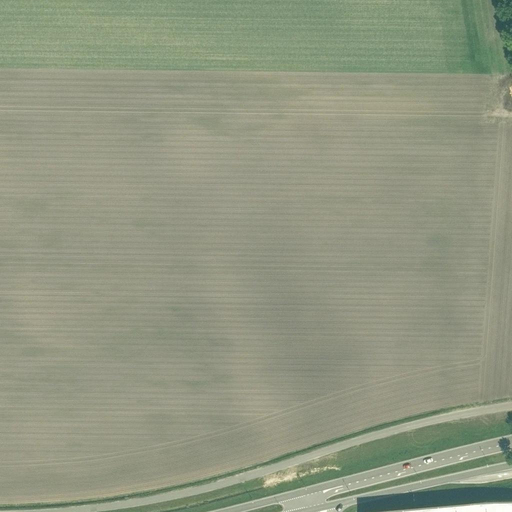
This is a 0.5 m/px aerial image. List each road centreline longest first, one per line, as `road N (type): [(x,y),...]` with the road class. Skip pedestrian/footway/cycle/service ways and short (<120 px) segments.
road 1 (unclassified): [(49,511),(211,487),(383,431),(511,405)]
road 2 (primary): [(511,440),(305,491)]
road 3 (primary): [(321,507),(511,465)]
